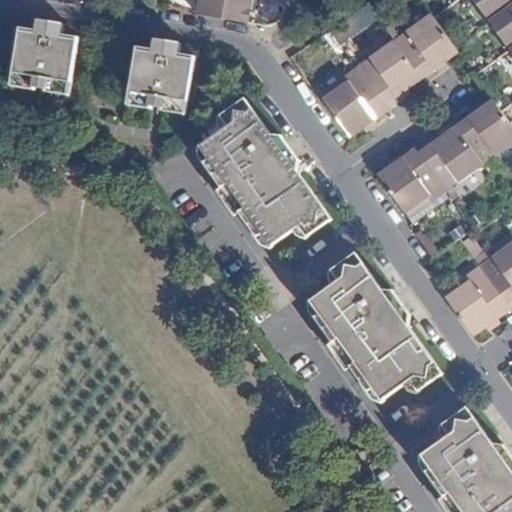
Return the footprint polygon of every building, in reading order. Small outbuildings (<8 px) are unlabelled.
[(207,0),(207,1),(199,0),(198,0),(196,14),(241,22),(243,8),(252,10),(253,0),(207,0)] [(475,0),(487,17),(510,0),(475,0)] [(511,3),(490,20),(508,45),(511,42),(511,3)] [(250,23),(252,10),(243,8),(241,22),(250,23)] [(460,52),(431,13),(345,76),(349,81),(325,98),(353,137),(374,122),(390,110),(387,106),(392,102),(409,89),(418,83),(445,63),(460,52)] [(50,93),(71,97),(74,75),(67,73),(70,61),(76,62),(80,38),(64,36),(66,27),(39,22),(37,31),(22,29),(18,52),(24,53),(22,65),(16,64),(13,87),(35,91),(37,79),(52,82),(50,93)] [(167,112),(187,115),(191,93),(187,92),(189,79),(193,80),(197,57),(181,54),(183,46),(156,41),(154,51),(139,49),(135,70),(141,71),(139,84),(133,84),(129,106),(152,110),(154,99),(169,102),(167,112)] [(349,81),(345,76),(321,94),(325,98),(349,81)] [(413,94),(409,89),(392,102),(395,107),(413,94)] [(294,164),(300,160),(283,136),(283,135),(272,135),(247,99),(224,116),(232,127),(203,147),(212,159),(207,163),(260,237),(265,234),(274,246),(302,226),(310,237),(333,220),(299,171),(290,177),(285,171),(294,164)] [(436,201),(511,146),(511,124),(508,120),(502,111),(497,103),(496,103),(494,99),(486,105),(479,109),(470,116),(451,130),(443,136),(433,142),(419,152),(416,148),(408,154),(403,157),(392,165),(379,175),(407,214),(432,196),(436,201)] [(470,116),(479,109),(477,106),(468,112),(470,116)] [(433,142),(443,136),(440,132),(431,139),(433,142)] [(389,161),(392,165),(403,157),(400,153),(389,161)] [(290,177),(299,171),(294,164),(285,171),(290,177)] [(411,219),(436,201),(432,196),(407,214),(411,219)] [(447,298),(476,337),(490,327),(511,310),(509,306),(511,303),(511,243),(468,276),(471,280),(447,298)] [(445,374),(409,325),(401,331),(396,325),(405,319),(411,315),(394,291),(395,290),(383,289),(358,254),(334,271),(342,282),(314,301),(323,314),(318,318),(371,392),(376,388),(385,400),(413,380),(421,391),(445,374)] [(468,276),(444,293),(447,298),(471,280),(468,276)] [(401,331),(409,325),(405,319),(396,325),(401,331)] [(511,475),(511,454),(506,446),(506,444),(494,443),(469,408),(445,425),(453,435),(426,456),(434,468),(429,472),(457,511),(511,511),(511,485),(511,486),(507,480),(511,475)]
